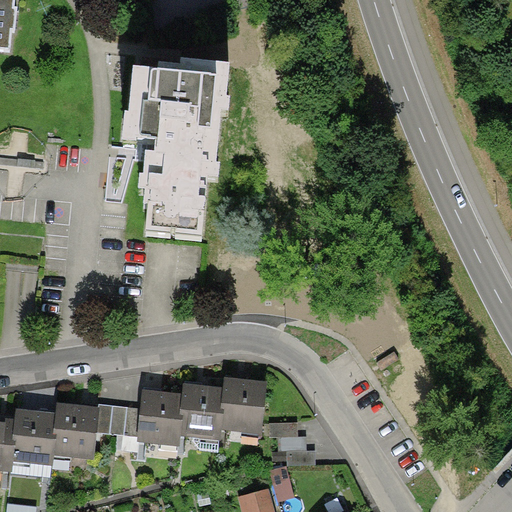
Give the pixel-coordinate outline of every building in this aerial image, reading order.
[(0,0),(0,52),(12,53),(13,35),(17,35),(19,10),(15,10),(15,0),(0,0)] [(158,75),(134,72),(129,119),(125,118),(124,135),(136,137),(135,145),(158,147),(157,157),(146,155),(143,182),(152,182),(151,193),(145,193),(144,209),(148,210),(146,236),(171,239),(172,235),(176,235),(176,240),(203,242),(209,181),(207,181),(208,170),(218,171),(223,115),(218,115),(219,104),(227,105),(231,70),(181,65),(180,71),(158,69),(158,75)] [(267,384),(227,380),(227,390),(223,430),(262,433),(267,384)] [(223,430),(227,390),(185,386),(184,396),(180,436),(222,440),(223,430)] [(180,436),(184,396),(144,392),(142,409),(140,437),(139,442),(180,446),(180,436)] [(96,434),(98,409),(58,405),(57,414),(54,453),(94,457),(96,434)] [(99,405),(98,409),(96,434),(140,437),(142,409),(99,405)] [(54,453),(57,414),(17,411),(16,422),(13,461),(53,464),(54,453)] [(13,461),(16,422),(0,420),(0,468),(12,470),(13,461)] [(268,422),(270,438),(300,437),(299,422),(268,422)] [(279,439),(280,452),(309,450),(308,437),(279,439)] [(290,453),(290,466),(317,465),(317,452),(290,453)] [(272,511),(267,490),(244,496),(248,511),(272,511)]
